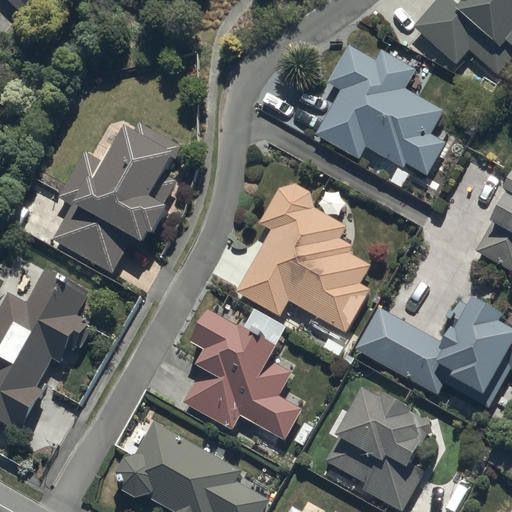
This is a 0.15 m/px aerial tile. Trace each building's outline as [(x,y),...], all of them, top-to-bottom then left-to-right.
[(8,0),(24,15),(39,0),(8,0)] [(443,0),(416,31),(459,69),(472,54),(500,78),(511,64),(511,0),(474,0),(464,12),(451,0),(443,0)] [(431,181),(451,146),(435,138),(449,115),(409,92),(420,73),(384,53),(378,65),(352,50),(331,87),(345,95),(319,139),(361,163),(368,151),(385,160),(406,172),(409,168),(431,181)] [(55,244),(116,278),(135,245),(148,252),(154,240),(158,243),(173,217),(155,207),(186,151),(142,127),(136,138),(131,135),(112,168),(87,155),(60,203),(74,211),(55,244)] [(239,298),(284,323),(293,307),(349,339),(375,294),(365,288),(375,270),(354,258),(357,251),(343,243),(350,231),(317,212),(313,196),(300,188),(281,192),(260,229),(273,237),(239,298)] [(496,225),(478,257),(511,275),(511,189),(508,196),(511,198),(511,204),(498,226),(496,225)] [(0,424),(26,439),(50,396),(41,391),(56,365),(63,369),(69,359),(75,362),(94,328),(79,320),(91,298),(47,274),(30,306),(11,295),(0,314),(0,424)] [(443,346),(383,312),(359,353),(441,399),(447,388),(492,413),(511,377),(511,333),(506,330),(509,325),(478,308),(476,313),(463,305),(444,338),(447,339),(443,346)] [(188,406),(235,433),(243,419),(289,444),(306,414),(283,401),(296,377),(278,367),(285,355),(244,333),(243,335),(216,320),(197,352),(211,360),(203,375),(205,376),(188,406)] [(386,407),(369,397),(330,465),(371,489),(367,495),(396,511),(408,511),(428,479),(417,473),(428,453),(424,451),(427,449),(420,426),(418,424),(420,421),(389,403),(386,407)] [(270,511),(274,506),(240,487),(246,476),(158,427),(138,462),(129,465),(120,479),(125,497),(141,505),(152,503),(168,511),(270,511)] [(511,453),(500,446),(489,465),(510,476),(511,472),(511,453)]
